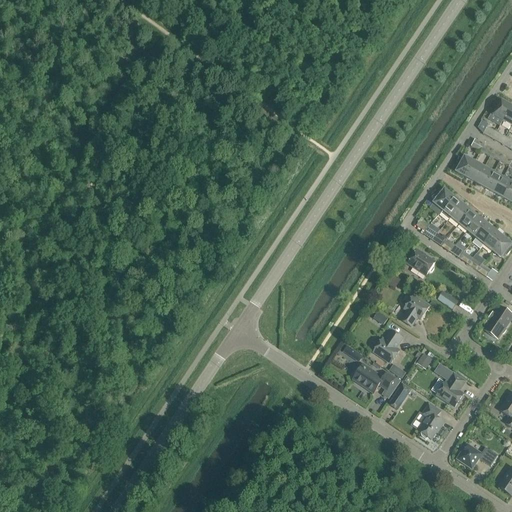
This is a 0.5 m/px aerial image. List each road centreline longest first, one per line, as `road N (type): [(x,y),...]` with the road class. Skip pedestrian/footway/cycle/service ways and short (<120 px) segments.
road 1 (unclassified): [(237,331),(458,0)]
road 2 (residential): [(433,465),(237,331)]
road 3 (residential): [(468,132),(402,227),(492,289)]
road 4 (unclassified): [(115,511),(237,331)]
